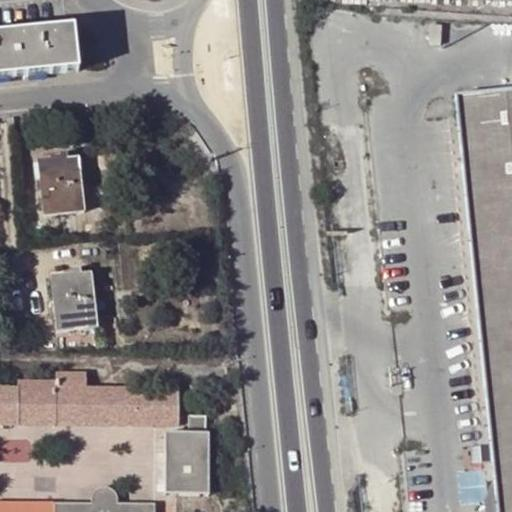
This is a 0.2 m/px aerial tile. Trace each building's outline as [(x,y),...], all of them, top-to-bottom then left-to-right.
[(442,27),(430,26),(429,45),(441,46),(442,27)] [(0,81),(75,74),(72,30),(0,37),(0,81)] [(511,511),(511,95),(456,101),(467,211),(497,511),(511,511)] [(204,155),(190,145),(186,150),(200,161),(204,155)] [(82,215),(76,159),(37,164),(45,219),(82,215)] [(497,511),(467,211),(454,212),(484,511),(497,511)] [(88,274),(49,278),(57,333),(96,329),(88,274)] [(0,427),(176,428),(175,389),(83,389),(83,373),(55,373),(55,383),(18,383),(18,389),(0,388),(0,427)] [(187,417),(188,437),(208,437),(208,417),(187,417)] [(164,437),(165,496),(209,496),(208,437),(188,437),(164,437)] [(156,511),(156,506),(117,505),(117,501),(113,495),(109,492),(103,491),(98,492),(94,495),(91,499),(89,505),(54,504),(54,511),(156,511)] [(0,511),(54,511),(54,504),(0,503),(0,511)]
